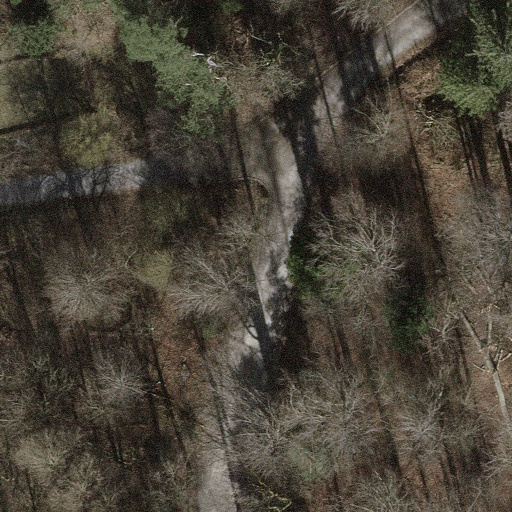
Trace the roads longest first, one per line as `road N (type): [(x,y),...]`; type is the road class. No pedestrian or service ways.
road 1 (track): [(307,148),(222,511)]
road 2 (track): [(462,0),(356,75),(307,148)]
